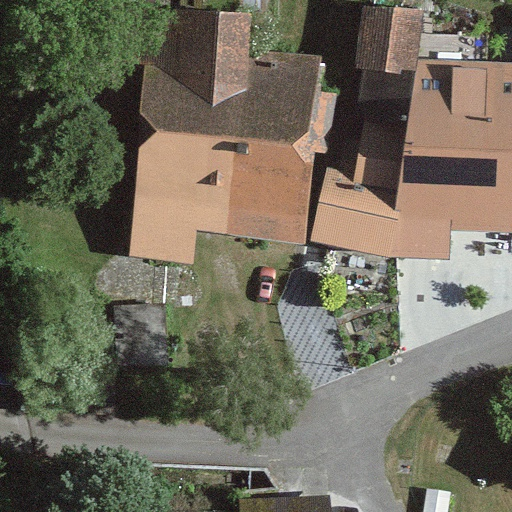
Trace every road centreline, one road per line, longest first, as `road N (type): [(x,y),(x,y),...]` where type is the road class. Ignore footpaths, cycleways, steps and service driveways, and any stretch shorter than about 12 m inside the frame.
road 1 (residential): [(343,430),(0,390)]
road 2 (residential): [(511,331),(469,344),(343,430)]
